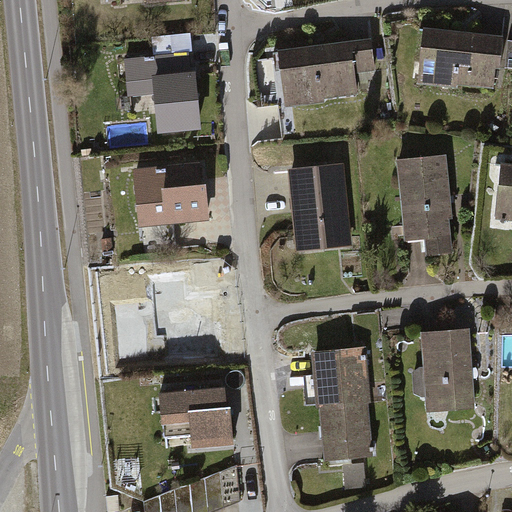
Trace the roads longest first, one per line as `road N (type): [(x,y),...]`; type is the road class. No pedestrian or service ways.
road 1 (residential): [(281,511),(236,154),(228,0)]
road 2 (secondary): [(19,0),(59,511)]
road 3 (residential): [(358,511),(511,474)]
